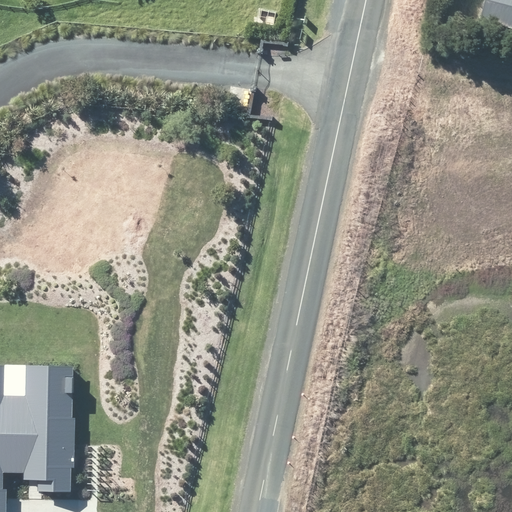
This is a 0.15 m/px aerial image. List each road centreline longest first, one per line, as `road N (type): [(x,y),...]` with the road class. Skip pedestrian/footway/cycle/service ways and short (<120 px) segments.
road 1 (unclassified): [(344,87),(252,511)]
road 2 (residential): [(344,87),(91,54),(49,62),(0,89)]
